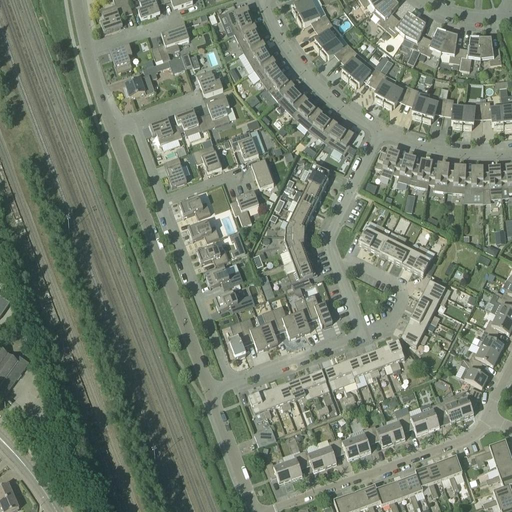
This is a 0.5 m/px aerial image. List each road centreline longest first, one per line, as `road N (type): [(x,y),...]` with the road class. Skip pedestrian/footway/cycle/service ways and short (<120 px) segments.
road 1 (residential): [(210,394),(113,132)]
road 2 (residential): [(267,511),(469,440),(488,416)]
road 3 (residential): [(230,386),(163,201)]
road 4 (residential): [(380,133),(305,72),(264,0)]
road 5 (residential): [(338,269),(329,241),(380,133)]
road 6 (residential): [(363,341),(387,331),(401,305),(398,285),(355,261),(338,269)]
road 7 (residential): [(230,386),(363,341)]
road 8 (residential): [(511,150),(445,150),(380,133)]
road 9 (residential): [(254,511),(210,394)]
